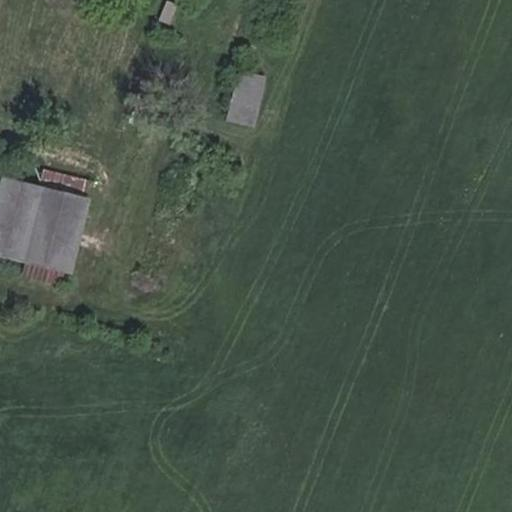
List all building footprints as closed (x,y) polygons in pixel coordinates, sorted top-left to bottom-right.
[(171,4),(161,24),(172,30),(182,9),(171,4)] [(79,110),(98,113),(104,84),(87,82),(91,55),(114,60),(124,53),(126,46),(32,27),(16,104),(77,116),(79,110)] [(243,75),(229,122),(254,129),(266,81),(243,75)] [(86,199),(91,182),(78,179),(46,171),(42,187),(86,199)] [(4,177),(0,189),(0,255),(71,274),(92,200),(86,199),(42,187),(4,177)]
